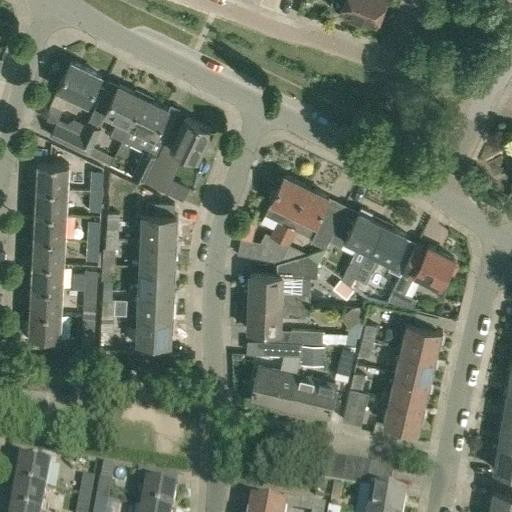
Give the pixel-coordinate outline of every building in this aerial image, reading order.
[(343,0),(340,10),(374,23),(379,11),(381,11),(385,10),(387,3),(385,0),(343,0)] [(58,116),(69,92),(88,102),(101,75),(70,59),(50,101),(46,118),(56,123),(59,117),(58,116)] [(110,134),(121,139),(143,94),(118,82),(104,111),(118,118),(110,134)] [(143,94),(121,139),(143,150),(131,175),(145,181),(164,140),(173,123),(163,118),(168,107),(143,94)] [(182,151),(195,157),(203,142),(207,144),(214,129),(212,124),(201,119),(199,122),(185,115),(179,126),(173,123),(164,140),(145,181),(158,187),(180,198),(186,185),(169,177),(182,151)] [(75,147),(83,129),(66,120),(59,117),(56,123),(50,134),(75,147)] [(88,153),(108,163),(112,155),(92,145),(101,127),(98,126),(88,120),(83,129),(75,147),(88,153)] [(37,160),(36,185),(66,187),(67,162),(37,160)] [(91,169),(90,188),(102,188),(103,170),(91,169)] [(258,245),(256,256),(269,259),(278,239),(292,211),(306,184),(283,173),(270,200),(270,201),(265,213),(277,219),(270,233),(265,231),(258,245)] [(278,239),(269,259),(279,261),(288,245),(289,245),(297,227),(309,233),(328,195),(306,184),(292,211),(278,239)] [(36,185),(34,210),(65,212),(66,187),(36,185)] [(102,188),(90,188),(88,209),(101,210),(102,188)] [(175,239),(176,213),(172,213),(173,202),(141,201),(141,212),(140,237),(175,239)] [(328,240),(341,246),(344,238),(357,244),(367,249),(381,220),(358,209),(356,212),(344,206),(338,218),(328,239),(328,240)] [(65,212),(34,210),(33,235),(63,237),(65,212)] [(107,211),(106,228),(119,228),(120,212),(107,211)] [(338,218),(324,211),(310,241),(323,248),(328,239),(338,218)] [(88,219),(87,238),(100,238),(101,219),(88,219)] [(380,255),(392,261),(388,269),(399,274),(415,241),(404,236),(406,232),(381,220),(367,249),(360,264),(354,276),(365,281),(371,269),(372,269),(374,265),(376,265),(380,255)] [(63,237),(33,235),(32,260),(62,261),(63,237)] [(140,237),(139,263),(174,264),(175,239),(140,237)] [(100,238),(87,238),(86,259),(98,259),(100,238)] [(415,241),(399,274),(387,298),(398,304),(411,307),(415,297),(405,292),(414,272),(440,285),(447,270),(450,272),(453,271),(457,262),(456,259),(453,258),(454,255),(428,242),(426,245),(416,240),(415,241)] [(102,246),(101,261),(114,262),(115,247),(102,246)] [(307,253),(279,261),(278,273),(250,272),(249,300),(281,301),(305,302),(305,303),(309,303),(310,276),(317,276),(317,260),(307,253)] [(344,280),(350,285),(354,276),(360,264),(350,259),(344,271),(340,277),(341,277),(344,280)] [(62,261),(32,260),(31,285),(61,286),(62,261)] [(101,261),(101,265),(101,278),(113,279),(114,262),(101,261)] [(139,263),(138,289),(173,290),(174,264),(139,263)] [(85,268),(84,288),(96,288),(98,269),(85,268)] [(31,285),(30,310),(60,311),(61,286),(31,285)] [(96,288),(84,288),(82,308),(95,309),(96,288)] [(173,290),(138,289),(137,314),(172,316),(173,290)] [(102,296),(101,313),(113,313),(114,298),(102,296)] [(281,301),(249,300),(248,328),(280,329),(281,314),(305,315),(305,303),(305,302),(281,301)] [(60,311),(30,310),(28,335),(59,336),(60,311)] [(113,313),(101,313),(100,329),(112,330),(113,313)] [(172,316),(137,314),(136,340),(171,341),(172,316)] [(94,339),(95,319),(82,318),(81,339),(94,339)] [(400,346),(435,354),(441,329),(406,320),(400,346)] [(361,337),(373,340),(377,325),(364,322),(361,337)] [(291,328),(290,341),(300,342),(322,343),(322,329),(291,328)] [(373,340),(361,337),(357,353),(369,356),(373,340)] [(300,342),(290,341),(265,340),(265,352),(300,354),(300,342)] [(346,378),(355,344),(342,343),(333,375),(346,378)] [(400,346),(395,370),(429,378),(435,354),(400,346)] [(289,409),(297,373),(257,364),(249,396),(271,401),(270,405),(289,409)] [(395,370),(389,395),(423,403),(429,378),(395,370)] [(365,374),(353,371),(350,386),(361,389),(365,374)] [(333,382),(297,373),(289,409),(304,413),(305,409),(326,414),(333,382)] [(369,391),(361,389),(350,386),(342,418),(361,423),(369,391)] [(511,393),(505,392),(501,417),(511,419),(511,393)] [(423,403),(389,395),(383,420),(417,428),(423,403)] [(511,419),(501,417),(496,442),(511,444),(511,419)] [(511,444),(496,442),(496,444),(492,443),(490,455),(494,456),(492,468),(511,471),(511,444)] [(330,482),(335,457),(323,455),(319,480),(330,482)] [(335,457),(330,482),(342,484),(347,459),(335,457)] [(354,486),(358,461),(347,459),(342,484),(345,484),(354,486)] [(17,485),(46,491),(51,466),(21,461),(17,485)] [(371,463),(358,461),(354,486),(360,487),(366,488),(371,463)] [(366,488),(372,489),(378,490),(383,465),(371,463),(366,488)] [(394,468),(383,465),(378,490),(389,493),(394,468)] [(83,477),(79,497),(91,499),(95,479),(83,477)] [(99,480),(95,500),(108,502),(111,482),(99,480)] [(146,484),(141,508),(160,511),(171,511),(176,490),(146,484)] [(42,511),(46,491),(17,485),(12,509),(26,511),(42,511)] [(389,493),(378,490),(372,489),(366,488),(360,487),(354,511),(403,511),(406,496),(389,493)] [(511,511),(511,491),(492,488),(487,511),(511,511)] [(88,511),(91,499),(79,497),(76,511),(88,511)] [(106,511),(108,502),(95,500),(93,511),(106,511)] [(251,501),(248,511),(284,511),(286,507),(251,501)] [(323,511),(325,505),(301,501),(299,511),(306,511),(323,511)]
